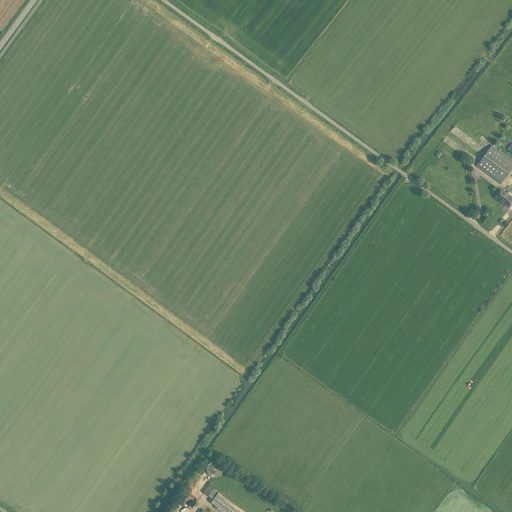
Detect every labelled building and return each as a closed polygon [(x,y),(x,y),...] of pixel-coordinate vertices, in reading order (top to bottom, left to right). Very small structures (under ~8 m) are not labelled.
[(511,160),(492,145),(476,166),(501,184),(511,168),(511,160)] [(511,197),(501,189),(495,197),(508,207),(511,201),(511,197)] [(206,470),(207,472),(208,474),(209,476),(211,477),(213,477),(215,478),(217,477),(218,476),(220,475),(221,474),(222,472),(222,470),(222,468),(222,466),(221,464),(219,463),(217,462),(215,461),(213,461),(211,462),(210,463),(208,464),(207,466),(206,468),(206,470)] [(202,491),(212,498),(217,491),(208,484),(202,491)] [(213,498),(211,501),(224,510),(226,507),(228,508),(229,506),(231,507),(233,504),(217,492),(213,498)] [(194,500),(194,499),(194,498),(194,497),(193,496),(193,495),(192,494),(191,493),(189,493),(188,493),(186,494),(185,494),(184,495),(183,496),(183,497),(182,499),(183,500),(183,501),(184,503),(185,504),(186,505),(188,505),(189,505),(191,505),(192,504),(193,503),(193,502),(194,501),(194,500)]
